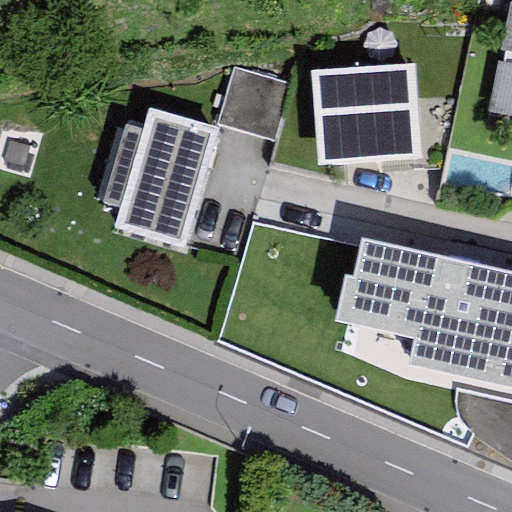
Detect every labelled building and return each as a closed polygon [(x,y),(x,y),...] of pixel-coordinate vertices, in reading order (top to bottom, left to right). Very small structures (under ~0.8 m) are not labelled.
[(511,2),(510,2),(488,111),(511,115),(511,2)] [(310,72),(317,165),(420,158),(413,64),(310,72)] [(233,68),(215,125),(273,143),(291,86),(233,68)] [(181,248),(215,128),(148,109),(141,130),(125,126),(103,202),(119,206),(113,228),(181,248)] [(511,387),(511,275),(361,240),(352,279),(343,277),(332,322),(415,341),(409,364),(511,387)]
